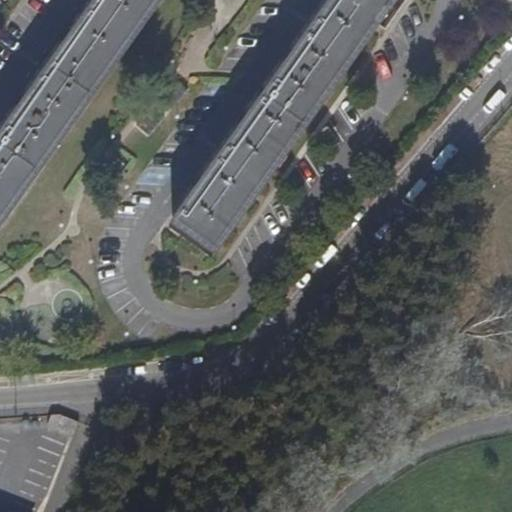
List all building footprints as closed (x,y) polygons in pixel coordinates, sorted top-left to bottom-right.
[(105,0),(0,150),(0,242),(170,0),(105,0)] [(336,0),(175,230),(219,262),(403,0),(336,0)] [(509,231),(511,228),(511,210),(501,216),(509,231)] [(511,247),(501,251),(511,286),(511,292),(493,299),(504,333),(511,330),(511,247)] [(511,361),(485,367),(491,394),(511,389),(511,361)]
